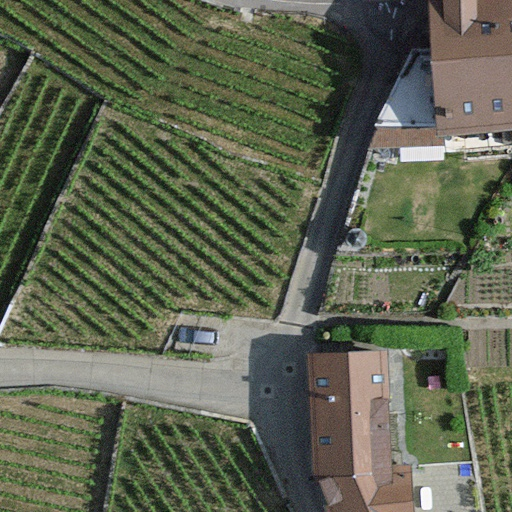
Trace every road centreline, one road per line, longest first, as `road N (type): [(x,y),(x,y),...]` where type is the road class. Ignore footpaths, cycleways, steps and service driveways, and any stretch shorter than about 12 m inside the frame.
road 1 (unclassified): [(400,0),(295,320),(279,396),(284,454),(311,511)]
road 2 (track): [(0,372),(131,375),(279,396)]
